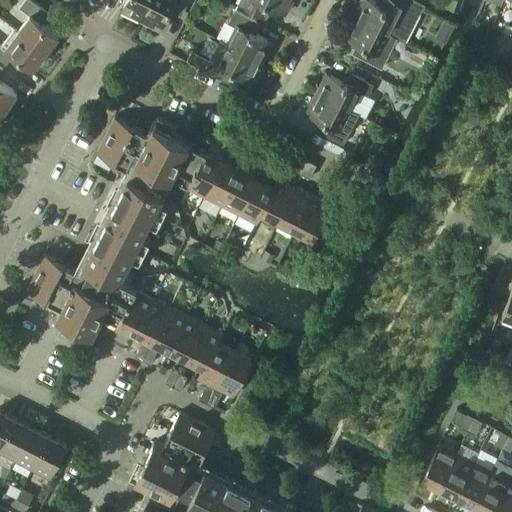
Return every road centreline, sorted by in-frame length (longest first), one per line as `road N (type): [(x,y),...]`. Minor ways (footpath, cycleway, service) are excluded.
road 1 (residential): [(392,511),(150,383),(117,440)]
road 2 (residential): [(0,251),(109,47)]
road 3 (residential): [(268,131),(109,47)]
road 4 (residential): [(268,131),(330,0)]
road 5 (residential): [(117,440),(0,377)]
